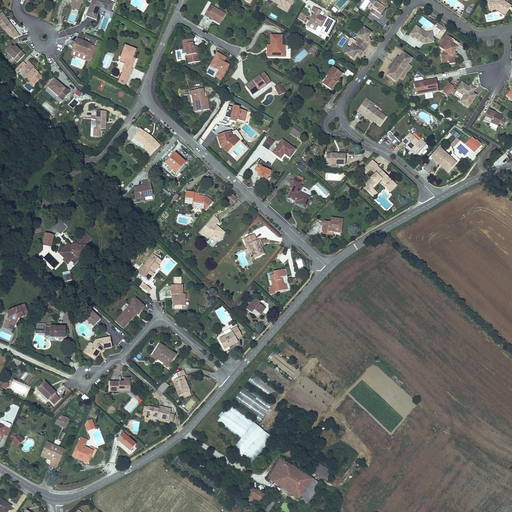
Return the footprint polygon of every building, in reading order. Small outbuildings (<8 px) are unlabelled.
[(74,6),(71,0),(71,1),(72,3),(71,6),(72,9),(79,12),(80,8),(74,6)] [(71,0),(74,6),(80,8),(82,5),(83,4),(84,0),(71,0)] [(92,0),(86,17),(96,21),(100,9),(111,13),(114,4),(103,0),(92,0)] [(294,0),(270,0),(270,1),(278,5),(277,8),(287,13),(294,0)] [(364,10),(371,0),(364,0),(360,7),(364,10)] [(383,2),(385,2),(384,0),(375,0),(368,10),(377,16),(379,12),(378,12),(383,5),(383,2)] [(485,0),(488,9),(496,7),(504,13),(509,4),(502,0),(485,0)] [(204,14),(207,16),(208,14),(214,18),(213,20),(220,24),(226,14),(213,7),(212,8),(208,6),(204,14)] [(323,12),(314,7),(311,12),(314,14),(311,19),(300,14),(297,19),(304,23),(306,20),(309,22),(306,27),(316,33),(317,30),(321,33),(328,20),(321,16),(323,12)] [(1,31),(4,34),(10,29),(6,24),(5,25),(4,23),(0,17),(0,31),(1,31)] [(432,33),(438,36),(443,27),(438,23),(432,33)] [(421,41),(432,40),(430,30),(423,31),(414,24),(407,33),(412,37),(412,36),(421,41)] [(355,39),(363,45),(367,41),(365,39),(367,36),(366,35),(370,31),(362,25),(358,30),(356,34),(357,35),(355,39)] [(440,38),(446,31),(444,28),(437,36),(440,38)] [(452,61),(451,55),(449,55),(449,54),(452,49),(457,41),(445,33),(437,45),(442,48),(439,53),(440,61),(446,60),(446,62),(452,61)] [(85,36),(79,34),(71,56),(89,63),(96,47),(83,42),(85,36)] [(265,56),(279,57),(279,46),(280,36),(269,35),(269,45),(265,45),(265,56)] [(360,50),(363,45),(355,39),(352,43),(350,42),(347,46),(344,51),(351,56),(355,51),(357,48),(360,50)] [(184,47),(185,54),(186,62),(198,60),(197,52),(195,52),(194,45),(192,45),(192,41),(181,42),(182,47),(184,47)] [(14,48),(11,45),(5,52),(8,55),(7,55),(18,64),(26,55),(16,47),(14,48)] [(124,58),(122,61),(120,70),(129,73),(131,68),(129,68),(132,60),(130,60),(131,56),(133,49),(123,45),(119,56),(124,58)] [(316,56),(320,49),(313,46),(309,52),(316,56)] [(390,59),(401,67),(409,56),(401,50),(397,55),(395,58),(393,56),(390,59)] [(220,77),(228,63),(223,60),(225,55),(217,51),(212,59),(217,62),(215,66),(219,68),(215,74),(220,77)] [(393,78),(401,67),(390,59),(388,63),(390,65),(388,68),(384,73),(393,78)] [(29,69),(30,67),(26,63),(19,72),(33,85),(40,78),(34,73),(29,69)] [(320,83),(329,89),(340,73),(330,66),(325,74),(326,76),(320,83)] [(342,73),(348,77),(351,72),(345,68),(342,73)] [(251,95),(259,90),(258,88),(269,81),(264,73),(244,86),(251,95)] [(124,85),(130,88),(134,81),(129,77),(124,85)] [(415,94),(438,89),(435,77),(413,81),(415,94)] [(469,87),(467,85),(460,80),(454,89),(461,93),(457,99),(466,105),(473,93),(470,91),(468,89),(469,87)] [(46,90),(61,102),(68,94),(52,81),(46,90)] [(258,88),(259,90),(259,91),(270,83),(269,81),(258,88)] [(448,82),(443,91),(448,94),(454,86),(448,82)] [(284,94),(280,85),(274,88),(279,97),(284,94)] [(193,109),(208,107),(207,99),(203,99),(202,94),(201,88),(187,89),(188,94),(191,94),(193,109)] [(51,114),(55,110),(46,101),(42,105),(51,114)] [(358,112),(364,116),(366,115),(372,120),(377,124),(383,116),(371,106),(368,110),(362,106),(358,112)] [(481,118),(488,122),(488,121),(495,124),(500,114),(486,107),(481,118)] [(92,131),(100,131),(100,129),(105,129),(105,111),(96,110),(96,120),(93,121),(92,131)] [(294,125),(290,131),(295,135),(300,129),(294,125)] [(141,146),(148,154),(158,143),(147,133),(138,127),(130,140),(141,146)] [(382,134),(389,140),(393,136),(387,129),(382,134)] [(229,149),(235,143),(230,138),(230,136),(229,131),(216,135),(219,144),(222,143),(229,149)] [(408,149),(413,153),(423,142),(418,137),(416,139),(407,131),(400,139),(409,147),(408,149)] [(474,139),(470,135),(465,141),(474,149),(480,142),(475,138),(474,139)] [(260,144),(267,149),(273,141),(266,136),(260,144)] [(381,141),(387,147),(391,142),(385,137),(381,141)] [(271,152),(279,158),(283,153),(288,157),(294,149),(281,139),(271,152)] [(227,152),(229,149),(222,143),(219,144),(227,152)] [(429,157),(437,164),(439,161),(447,169),(454,162),(438,147),(429,157)] [(164,162),(175,172),(182,163),(175,157),(176,156),(173,152),(164,162)] [(56,153),(53,156),(59,162),(62,159),(56,153)] [(330,155),(330,160),(335,160),(334,165),(348,166),(349,156),(330,155)] [(368,169),(370,171),(374,166),(375,165),(370,160),(360,170),(364,174),(368,169)] [(439,161),(437,164),(445,171),(447,169),(439,161)] [(262,181),(268,173),(260,167),(261,166),(257,163),(253,169),(256,172),(254,175),(262,181)] [(300,164),(297,169),(303,172),(306,168),(300,164)] [(372,174),(370,176),(372,176),(378,170),(374,166),(370,171),(372,174)] [(372,176),(370,176),(367,179),(368,179),(363,184),(365,186),(362,189),(371,196),(375,192),(371,189),(369,187),(378,178),(379,179),(385,184),(384,185),(389,190),(394,184),(378,170),(372,176)] [(289,179),(291,180),(297,184),(300,177),(292,173),(289,179)] [(369,187),(371,189),(379,179),(378,178),(369,187)] [(154,197),(150,179),(142,180),(143,185),(141,186),(141,187),(133,188),(135,200),(154,197)] [(297,184),(291,180),(288,187),(290,188),(286,196),(295,200),(294,202),(303,206),(308,196),(297,191),(300,185),(297,184)] [(325,199),(330,193),(318,182),(312,188),(325,199)] [(190,203),(190,205),(201,206),(202,196),(197,195),(191,194),(191,192),(183,191),(181,202),(190,203)] [(373,200),(384,210),(389,204),(384,199),(387,195),(383,191),(379,195),(378,194),(373,200)] [(225,199),(229,203),(235,198),(230,194),(225,199)] [(324,220),(323,230),(334,231),(342,232),(343,218),(331,216),(331,221),(324,220)] [(205,238),(207,236),(208,234),(213,237),(217,237),(219,235),(219,232),(216,229),(218,227),(215,225),(213,227),(209,224),(213,223),(217,222),(217,219),(215,217),(214,219),(210,217),(197,231),(205,238)] [(208,234),(207,236),(213,241),(222,238),(221,231),(218,227),(216,229),(219,232),(219,235),(217,237),(213,237),(208,234)] [(86,231),(76,241),(75,240),(71,244),(68,242),(58,252),(64,257),(62,259),(67,264),(71,260),(74,264),(78,260),(73,256),(75,254),(78,257),(80,254),(81,255),(86,250),(87,243),(93,237),(86,231)] [(45,232),(42,244),(52,246),(54,234),(45,232)] [(247,243),(251,252),(253,257),(262,253),(259,245),(256,239),(254,239),(251,233),(241,238),(244,244),(247,243)] [(247,254),(251,252),(247,243),(244,244),(242,245),(247,254)] [(146,268),(140,275),(149,282),(156,273),(154,272),(159,266),(158,265),(161,261),(158,258),(159,256),(157,255),(155,257),(152,255),(144,266),(146,268)] [(160,267),(164,271),(172,262),(168,258),(160,267)] [(296,261),(299,271),(305,269),(302,259),(296,261)] [(137,273),(140,275),(146,268),(144,266),(143,266),(137,273)] [(272,286),(273,291),(275,291),(287,288),(286,283),(283,284),(281,275),(283,275),(281,269),(273,270),(274,273),(270,274),(272,286)] [(64,281),(71,279),(69,270),(62,272),(64,281)] [(173,303),(181,302),(181,295),(184,294),(184,291),(181,291),(180,283),(170,282),(170,291),(173,291),(172,296),(173,303)] [(141,286),(149,293),(151,291),(143,283),(141,286)] [(260,300),(254,296),(246,308),(252,312),(254,309),(261,314),(266,307),(259,302),(260,300)] [(115,320),(124,328),(137,312),(138,313),(145,305),(136,297),(129,305),(128,305),(115,320)] [(8,325),(7,327),(11,329),(13,327),(15,328),(16,323),(15,322),(18,318),(20,317),(19,314),(22,312),(23,315),(29,312),(26,303),(8,309),(10,315),(10,318),(8,317),(5,323),(8,325)] [(85,320),(93,328),(101,320),(93,312),(85,320)] [(35,324),(35,334),(45,334),(45,324),(35,324)] [(50,327),(50,333),(49,335),(55,336),(55,338),(57,338),(57,336),(64,336),(65,326),(50,325),(50,327)] [(223,347),(236,340),(235,337),(241,334),(236,325),(230,328),(231,331),(218,338),(223,347)] [(95,339),(92,344),(86,353),(94,358),(98,350),(101,351),(102,350),(105,347),(111,346),(110,338),(95,339)] [(86,353),(92,344),(89,342),(83,351),(86,353)] [(157,343),(150,356),(156,360),(156,359),(158,356),(164,360),(162,363),(162,364),(167,367),(175,355),(157,343)] [(267,360),(290,377),(296,368),(273,352),(267,360)] [(180,395),(188,392),(182,376),(183,375),(182,370),(174,373),(170,378),(171,380),(173,380),(179,395),(180,395)] [(250,378),(248,383),(269,396),(274,388),(255,377),(254,380),(250,378)] [(109,391),(119,391),(119,388),(130,389),(130,379),(123,378),(123,381),(110,381),(109,391)] [(51,399),(55,403),(61,397),(56,393),(57,392),(46,381),(39,388),(50,399),(51,399)] [(242,389),(233,403),(263,421),(272,406),(242,389)] [(158,399),(162,394),(157,390),(153,395),(158,399)] [(144,418),(151,419),(152,417),(157,419),(167,421),(168,418),(169,412),(170,408),(158,405),(158,407),(158,409),(153,408),(146,407),(145,412),(144,418)] [(216,419),(241,438),(232,450),(251,465),(272,438),(230,406),(225,413),(222,411),(216,419)] [(70,419),(61,415),(59,419),(62,421),(60,426),(65,428),(70,419)] [(91,429),(95,427),(92,419),(88,420),(85,425),(87,430),(91,429)] [(0,436),(1,437),(3,434),(7,436),(12,424),(5,421),(5,422),(0,420),(0,421),(0,436)] [(131,432),(126,427),(119,436),(132,448),(137,442),(129,435),(131,432)] [(17,435),(14,439),(11,441),(16,446),(19,444),(17,442),(22,437),(19,434),(17,435)] [(78,458),(82,460),(83,457),(89,460),(91,456),(94,457),(97,449),(89,446),(89,447),(85,445),(88,439),(81,436),(73,453),(79,455),(78,458)] [(46,441),(41,453),(53,457),(51,460),(50,464),(56,467),(64,449),(46,441)] [(266,477),(277,485),(281,479),(293,488),(290,493),(304,502),(317,483),(305,474),(306,471),(301,468),(300,471),(278,457),(266,477)] [(343,478),(347,477),(346,472),(335,475),(336,482),(344,480),(343,478)] [(281,479),(277,485),(290,493),(293,488),(281,479)] [(253,511),(263,494),(251,486),(248,489),(251,491),(243,505),(253,511)] [(0,511),(9,511),(13,507),(0,498),(0,511)] [(270,501),(265,511),(267,511),(270,511),(275,503),(270,501)]
